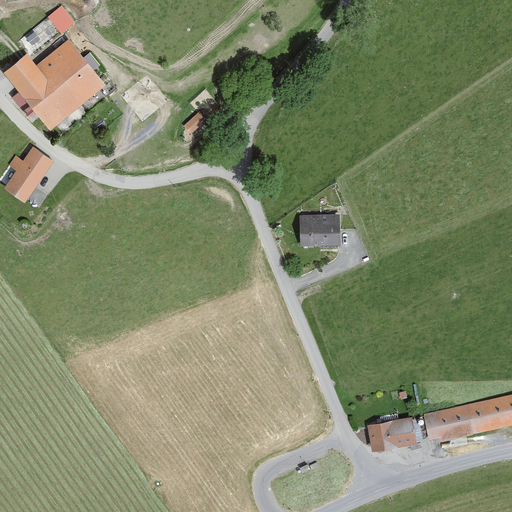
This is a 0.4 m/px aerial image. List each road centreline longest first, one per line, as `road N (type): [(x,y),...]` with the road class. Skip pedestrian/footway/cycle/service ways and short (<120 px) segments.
road 1 (unclassified): [(374,491),(234,165)]
road 2 (unclassified): [(234,165),(143,182),(109,179),(49,146),(0,96)]
road 3 (unclassified): [(234,165),(260,108),(348,0)]
road 4 (tertiary): [(511,453),(374,491)]
